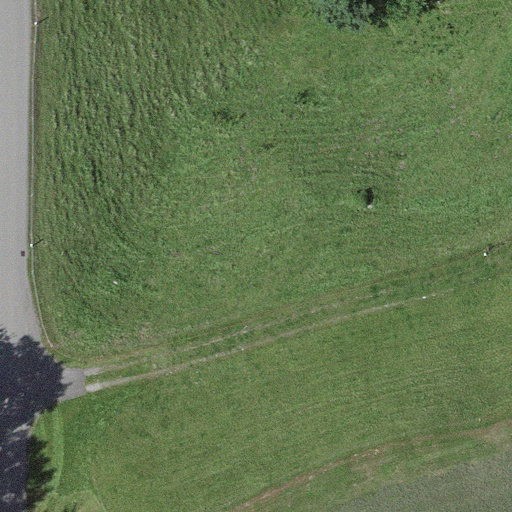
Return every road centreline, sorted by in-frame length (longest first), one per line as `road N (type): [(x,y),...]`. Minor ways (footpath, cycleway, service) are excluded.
road 1 (track): [(10,391),(492,275),(511,259)]
road 2 (tertiary): [(0,6),(14,511)]
